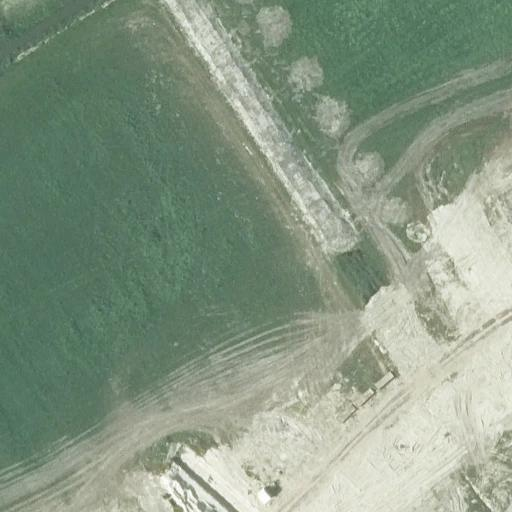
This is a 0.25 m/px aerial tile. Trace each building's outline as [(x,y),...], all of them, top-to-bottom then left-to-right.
[(441,306),(424,319),(451,353),(468,339),(450,316),(460,308),(444,288),(433,297),(441,306)] [(400,324),(389,333),(405,352),(415,344),(434,368),(452,354),(451,353),(424,319),(407,332),(400,324)] [(291,435),(276,450),(305,481),(321,465),(301,444),(311,435),(293,417),(283,426),(291,435)] [(511,425),(496,439),(511,459),(511,425)] [(511,459),(496,439),(478,453),(495,475),(485,483),(500,503),(511,494),(505,486),(511,480),(511,459)] [(252,456),(242,465),(259,484),(268,475),(289,497),(306,482),(305,481),(276,450),(275,449),(260,464),(252,456)]
